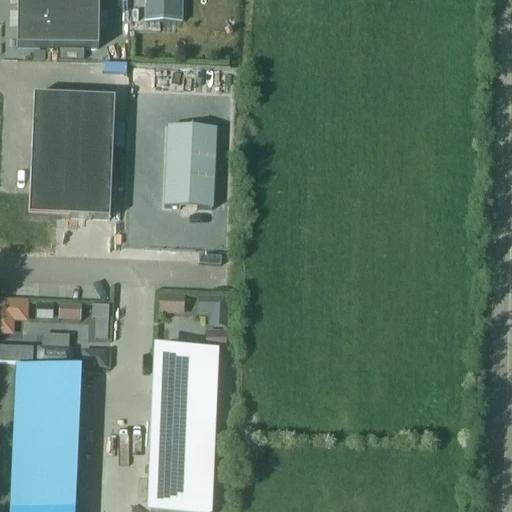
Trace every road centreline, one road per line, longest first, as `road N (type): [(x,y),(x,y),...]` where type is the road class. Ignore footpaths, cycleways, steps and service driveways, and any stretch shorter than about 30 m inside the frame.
road 1 (unknown): [(129,274),(107,511)]
road 2 (unclassified): [(0,268),(223,279)]
